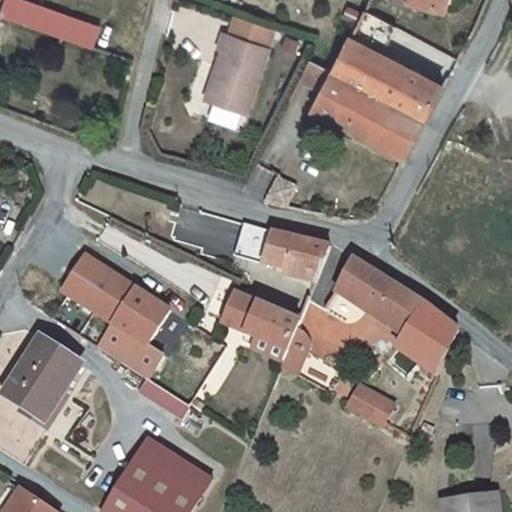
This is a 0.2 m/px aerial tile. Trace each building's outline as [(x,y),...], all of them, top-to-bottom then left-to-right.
[(399,0),(422,6),(445,11),(448,0),(399,0)] [(361,12),(349,6),(344,18),(355,23),(361,12)] [(397,26),(367,10),(353,38),(383,54),(397,26)] [(249,116),(278,33),(238,19),(232,38),(226,36),(220,52),(225,53),(209,101),(249,116)] [(409,68),(383,54),(353,38),(335,73),(392,103),(409,68)] [(392,103),(426,121),(444,87),(409,68),(392,103)] [(371,141),(392,103),(335,73),(315,111),(371,141)] [(371,141),(405,159),(426,121),(392,103),(371,141)] [(248,185),(243,195),(265,202),(277,178),(257,168),(248,185)] [(332,248),(273,235),(248,228),(239,258),(291,273),(290,278),(317,284),(324,267),(331,250),(332,248)] [(64,294),(69,297),(116,327),(101,351),(150,383),(187,406),(192,409),(230,351),(201,333),(193,328),(181,320),(150,301),(121,283),(86,260),(64,294)] [(370,270),(357,262),(343,289),(370,307),(409,333),(427,307),(399,288),(370,270)] [(370,307),(343,289),(338,297),(366,314),(370,307)] [(286,352),(290,354),(299,332),(302,323),(301,322),(239,297),(238,297),(226,327),(259,340),(286,352)] [(460,336),(461,334),(427,307),(409,333),(398,349),(440,380),(450,358),(460,336)] [(302,334),(299,333),(299,332),(290,354),(284,368),(300,377),(311,357),(311,355),(312,353),(312,350),(312,348),(311,345),(310,343),(310,341),(308,339),(306,337),(304,335),(302,334)] [(282,360),(286,352),(259,340),(255,349),(282,360)] [(7,398),(28,411),(48,423),(44,429),(49,432),(51,433),(61,417),(55,413),(64,399),(82,369),(42,343),(15,387),(9,383),(4,391),(9,395),(7,398)] [(179,419),(187,406),(150,383),(142,396),(179,419)] [(61,417),(70,403),(64,399),(55,413),(61,417)] [(371,408),(361,402),(356,408),(367,415),(371,408)] [(44,429),(48,423),(28,411),(24,416),(44,429)] [(434,436),(437,430),(426,426),(424,431),(434,436)] [(153,440),(145,453),(210,492),(217,479),(153,440)] [(145,453),(110,511),(197,511),(210,492),(145,453)] [(9,511),(52,511),(23,492),(9,511)] [(494,511),(492,498),(449,503),(445,504),(445,511),(494,511)]
